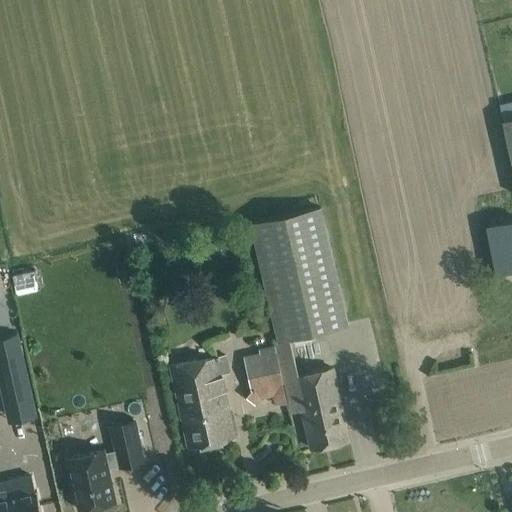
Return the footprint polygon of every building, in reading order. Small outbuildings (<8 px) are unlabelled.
[(277,341),(348,323),(321,204),(249,221),(277,341)] [(511,218),(486,224),(496,273),(511,269),(511,218)] [(511,334),(484,342),(490,363),(511,357),(511,334)] [(350,439),(345,420),(334,369),(302,376),(294,339),(276,343),(287,392),(291,411),(302,409),(311,448),(350,439)] [(273,395),(275,406),(285,403),(272,344),(257,347),(258,352),(242,355),(250,390),(244,397),(253,405),(259,398),(273,395)] [(43,418),(28,352),(1,358),(7,386),(11,385),(15,402),(11,403),(16,425),(43,418)] [(226,354),(169,364),(184,428),(189,448),(235,438),(231,418),(220,374),(229,372),(226,354)] [(75,369),(80,407),(104,403),(102,389),(130,385),(127,362),(75,369)] [(40,391),(43,414),(70,411),(67,387),(40,391)] [(104,449),(67,458),(79,509),(115,501),(108,467),(120,465),(120,466),(143,461),(134,421),(111,426),(116,449),(104,452),(104,449)] [(0,498),(0,511),(41,511),(37,490),(35,491),(34,487),(31,475),(8,480),(11,496),(1,498),(0,498)]
